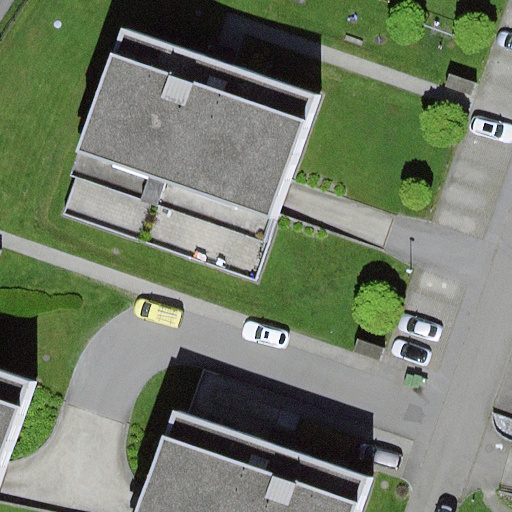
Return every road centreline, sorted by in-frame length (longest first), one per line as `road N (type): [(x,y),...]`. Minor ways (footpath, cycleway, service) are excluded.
road 1 (unknown): [(459,435),(191,326),(159,338),(111,390)]
road 2 (residential): [(433,511),(511,283)]
